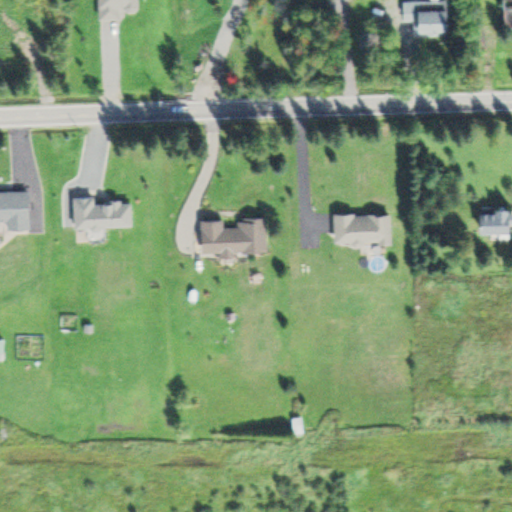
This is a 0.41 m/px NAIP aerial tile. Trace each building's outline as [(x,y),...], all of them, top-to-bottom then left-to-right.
[(105,0),(103,0),(104,19),(123,18),(122,8),(143,7),(142,0),(105,0)] [(425,0),(425,33),(454,33),(453,0),(425,0)] [(0,192),(0,220),(15,221),(15,228),(36,227),(35,192),(0,192)] [(79,197),(79,226),(134,226),(134,203),(97,203),(97,197),(79,197)] [(511,207),(488,205),(486,225),(511,227),(511,207)] [(393,212),(339,214),(340,242),(394,240),(393,212)] [(205,250),(270,249),(269,217),(244,218),(244,227),(226,227),(226,219),(205,219),(205,250)]
